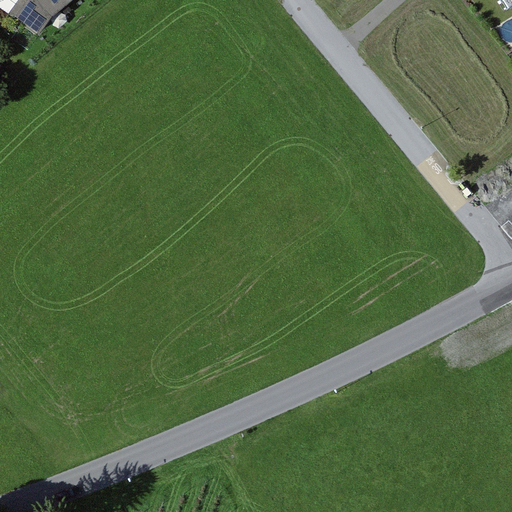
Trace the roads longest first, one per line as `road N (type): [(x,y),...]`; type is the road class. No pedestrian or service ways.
road 1 (tertiary): [(0,511),(136,463),(337,376),(511,284)]
road 2 (residential): [(293,0),(511,264)]
